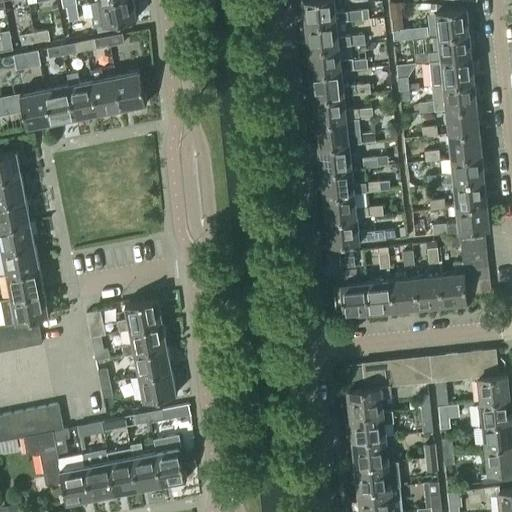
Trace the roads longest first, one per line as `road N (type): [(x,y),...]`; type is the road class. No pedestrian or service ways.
road 1 (residential): [(306,353),(268,0)]
road 2 (residential): [(230,492),(206,262)]
road 3 (residential): [(306,353),(511,330)]
road 4 (residential): [(495,0),(511,170)]
road 5 (residential): [(324,511),(306,353)]
road 6 (residential): [(204,250),(212,224),(203,147),(190,119)]
road 7 (residential): [(73,286),(206,262)]
road 8 (residential): [(190,119),(184,149),(192,227),(204,250)]
